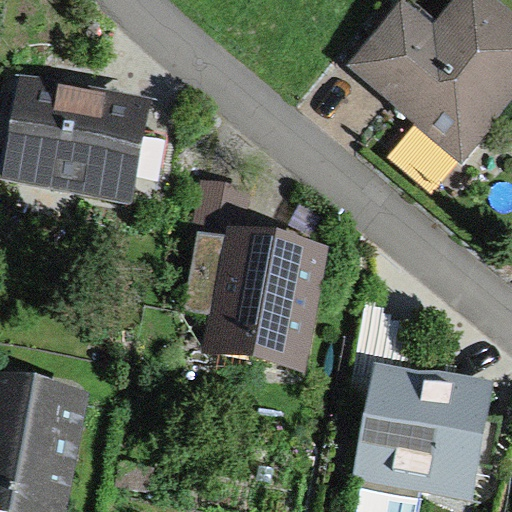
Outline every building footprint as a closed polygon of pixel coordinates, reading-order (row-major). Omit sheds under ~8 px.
[(351,67),(454,155),(511,88),(511,36),(469,0),(466,0),(428,44),(396,16),(351,67)] [(136,112),(17,92),(1,184),(120,204),(136,112)] [(234,199),(199,193),(190,243),(224,249),(206,353),(292,368),(311,265),(226,250),(234,199)] [(480,396),(376,377),(357,481),(462,499),(480,396)] [(0,511),(54,511),(73,403),(0,391),(0,511)]
